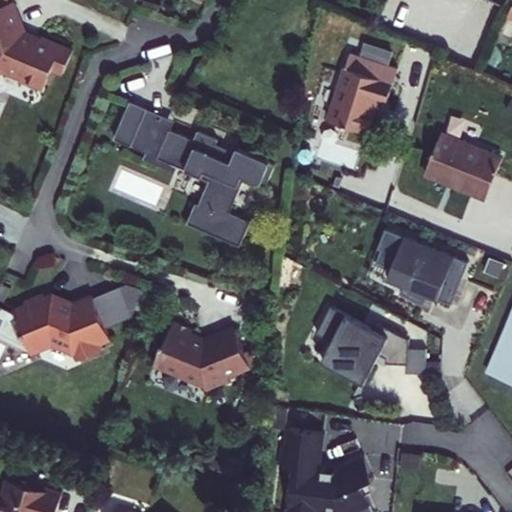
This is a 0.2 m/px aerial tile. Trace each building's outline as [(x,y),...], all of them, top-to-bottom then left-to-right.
[(18,30),(6,0),(0,0),(0,64),(16,72),(15,74),(33,82),(34,80),(38,81),(45,64),(56,69),(67,46),(36,32),(34,37),(18,30)] [(396,68),(348,52),(326,118),(364,131),(375,98),(384,101),(396,68)] [(267,182),(276,160),(237,144),(234,153),(214,146),(218,136),(197,127),(193,137),(169,127),(173,118),(129,99),(114,137),(212,178),(202,202),(196,200),(188,220),(242,242),(252,217),(229,208),(244,172),(267,182)] [(421,168),(482,195),(499,156),(439,129),(421,168)] [(429,290),(451,299),(468,258),(389,225),(376,256),(395,266),(391,274),(409,281),(405,291),(425,299),(429,290)] [(370,271),(389,279),(391,274),(395,266),(376,256),(370,271)] [(125,283),(91,296),(103,326),(128,316),(138,287),(125,283)] [(94,340),(107,335),(103,326),(91,296),(71,304),(51,295),(44,298),(42,292),(22,300),(24,305),(12,309),(26,343),(33,347),(50,340),(70,350),(72,349),(76,358),(98,350),(94,340)] [(406,344),(406,335),(375,317),(371,324),(329,301),(314,328),(329,336),(319,356),(359,377),(374,348),(384,353),(383,359),(403,359),(405,360),(406,344)] [(511,312),(486,372),(511,383),(511,312)] [(245,346),(236,323),(205,336),(191,330),(193,324),(173,316),(164,338),(163,338),(154,360),(197,376),(203,374),(206,384),(230,374),(228,371),(252,361),(245,346)] [(245,346),(252,361),(256,358),(250,343),(245,346)] [(405,360),(403,359),(402,369),(423,370),(424,345),(406,344),(405,360)] [(323,433),(289,429),(283,470),(292,471),(288,511),(374,511),(364,484),(375,480),(367,457),(341,466),(342,468),(337,470),(318,468),(323,433)] [(52,511),(58,494),(2,477),(0,484),(0,495),(1,496),(0,498),(0,511),(52,511)]
